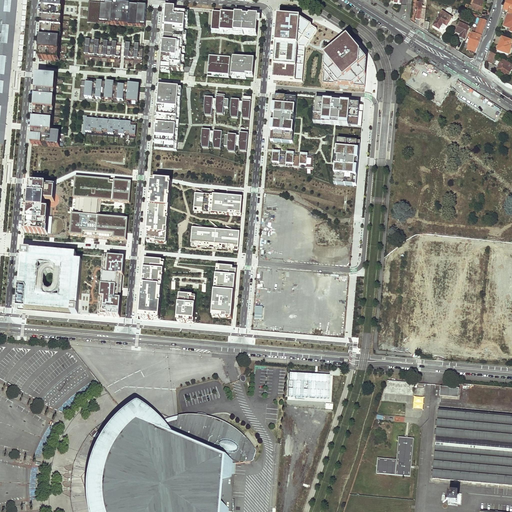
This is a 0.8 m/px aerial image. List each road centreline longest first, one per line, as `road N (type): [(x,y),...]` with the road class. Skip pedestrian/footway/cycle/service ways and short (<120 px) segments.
road 1 (residential): [(263,86),(373,99),(367,222),(358,269),(248,260)]
road 2 (residential): [(156,0),(126,338)]
road 3 (residential): [(5,329),(34,0)]
road 4 (residential): [(241,348),(511,374)]
road 5 (residential): [(511,370),(241,348)]
road 6 (residential): [(248,260),(263,86)]
road 7 (residential): [(263,86),(266,10),(190,0)]
road 8 (secondary): [(473,74),(351,0)]
road 9 (residential): [(126,338),(5,329)]
